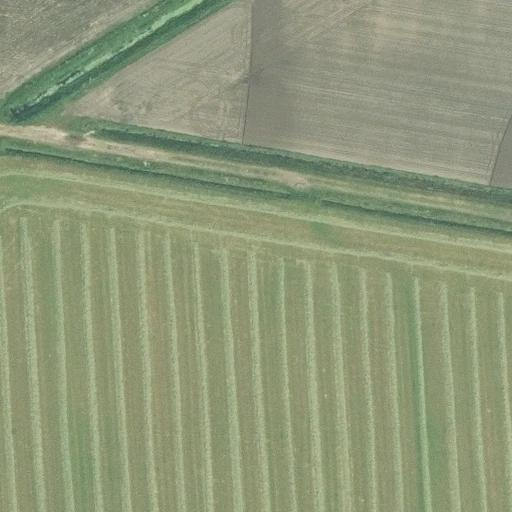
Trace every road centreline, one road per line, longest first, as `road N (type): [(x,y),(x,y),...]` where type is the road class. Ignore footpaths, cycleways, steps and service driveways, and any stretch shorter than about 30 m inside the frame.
road 1 (track): [(0,132),(511,217)]
road 2 (track): [(439,511),(422,262),(312,227),(301,182)]
